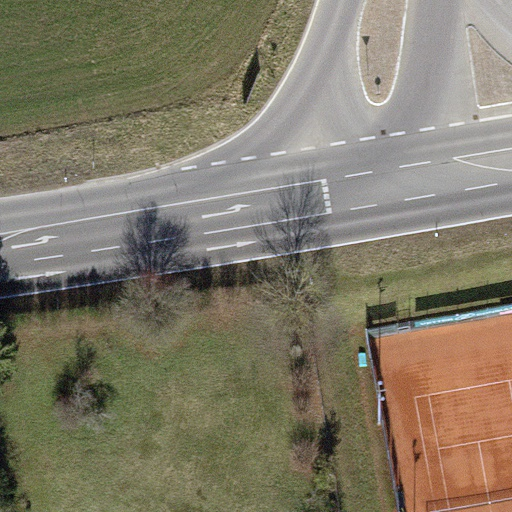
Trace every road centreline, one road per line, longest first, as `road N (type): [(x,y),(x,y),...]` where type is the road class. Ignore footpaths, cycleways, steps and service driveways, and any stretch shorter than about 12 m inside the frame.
road 1 (secondary): [(332,195),(0,243)]
road 2 (tertiary): [(332,195),(383,160),(422,114),(434,84),(437,0)]
road 3 (tertiary): [(345,0),(330,87),(332,195)]
road 4 (secondary): [(511,164),(332,195)]
